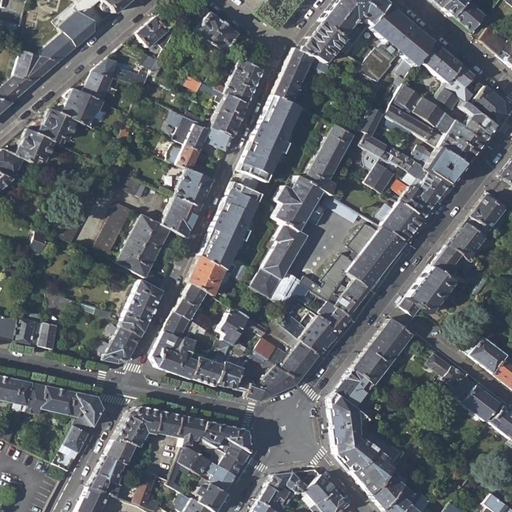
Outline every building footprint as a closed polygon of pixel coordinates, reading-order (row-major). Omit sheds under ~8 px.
[(105,9),(110,13),(125,0),(98,0),(100,2),(98,5),(100,9),(103,10),(105,9)] [(331,0),(315,21),(337,38),(349,22),(353,25),(357,19),(364,25),(381,3),(377,0),(331,0)] [(443,0),(437,8),(448,17),(461,0),(460,0),(443,0)] [(448,17),(466,32),(479,16),(461,0),(448,17)] [(511,0),(501,0),(511,8),(511,40),(508,45),(504,41),(503,43),(485,27),(475,40),(494,56),(498,50),(511,59),(511,0)] [(342,54),(357,65),(349,79),(374,92),(374,93),(383,99),(402,70),(392,63),(393,61),(399,65),(403,60),(407,54),(415,62),(428,43),(381,3),(364,25),(352,40),(348,46),(342,54)] [(82,18),(92,29),(101,21),(91,10),(82,18)] [(151,41),(160,51),(173,29),(167,26),(156,12),(131,34),(143,48),(151,41)] [(215,49),(220,51),(233,34),(204,12),(188,36),(204,44),(215,49)] [(1,20),(0,24),(0,29),(16,34),(18,24),(1,20)] [(315,21),(292,49),(320,64),(332,47),(342,54),(348,46),(344,43),(337,38),(315,21)] [(415,62),(440,83),(453,64),(428,43),(415,62)] [(200,52),(211,57),(215,49),(204,44),(200,52)] [(287,103),(304,112),(306,107),(305,104),(301,102),(298,104),(289,98),(305,65),(324,74),(327,68),(320,64),(292,49),(289,47),(268,94),(287,103)] [(13,77),(31,82),(55,61),(18,50),(10,76),(13,77)] [(494,56),(511,70),(511,59),(498,50),(494,56)] [(411,67),(415,62),(407,54),(403,60),(411,67)] [(137,64),(148,70),(154,61),(142,55),(137,64)] [(245,55),(241,63),(257,72),(261,63),(245,55)] [(220,94),(242,104),(257,72),(241,63),(235,60),(222,87),(213,83),(210,88),(220,94)] [(108,78),(138,87),(144,77),(98,62),(87,71),(108,78)] [(438,86),(461,104),(476,84),(453,64),(440,83),(438,86)] [(97,102),(108,78),(87,71),(78,93),(97,102)] [(187,76),(183,84),(198,92),(202,84),(187,76)] [(0,87),(0,99),(8,101),(31,82),(13,77),(0,87)] [(302,90),(305,92),(309,84),(303,81),(300,86),(303,88),(302,90)] [(438,135),(432,145),(433,146),(454,161),(458,164),(461,164),(484,134),(490,127),(461,104),(438,86),(425,104),(399,83),(380,116),(408,131),(423,139),(429,130),(392,109),(396,105),(406,112),(408,110),(440,133),(438,135)] [(461,104),(490,127),(499,114),(497,102),(476,84),(461,104)] [(135,94),(142,96),(144,90),(138,87),(135,94)] [(64,99),(57,114),(72,120),(86,126),(97,102),(78,93),(68,89),(58,96),(64,99)] [(130,105),(136,108),(142,96),(135,94),(130,105)] [(220,94),(206,124),(205,127),(215,132),(227,137),(242,104),(220,94)] [(263,160),(286,108),(287,103),(268,94),(258,116),(235,166),(223,194),(245,202),(250,188),(263,160)] [(0,108),(8,101),(0,99),(0,108)] [(304,112),(287,103),(286,108),(316,123),(318,119),(304,112)] [(410,160),(413,162),(422,148),(416,144),(407,158),(389,147),(388,149),(370,137),(367,135),(371,129),(377,117),(381,120),(380,122),(387,126),(394,130),(394,131),(405,137),(408,131),(380,116),(366,107),(359,122),(352,136),(350,142),(368,151),(383,161),(387,159),(390,162),(394,165),(395,164),(399,167),(402,169),(404,170),(410,160)] [(33,134),(49,141),(51,135),(60,139),(64,138),(72,120),(57,114),(45,108),(33,134)] [(191,120),(205,127),(206,124),(200,120),(200,119),(183,111),(182,115),(191,120)] [(191,120),(182,139),(173,135),(171,140),(179,144),(194,151),(202,133),(205,127),(191,120)] [(328,124),(337,129),(339,124),(331,120),(328,124)] [(344,125),(341,131),(347,134),(352,136),(359,122),(353,120),(349,128),(344,125)] [(328,124),(298,180),(317,190),(325,195),(329,185),(322,181),(347,134),(341,131),(337,129),(328,124)] [(115,139),(123,143),(129,128),(121,125),(115,139)] [(215,132),(205,127),(202,133),(209,137),(210,134),(213,136),(215,132)] [(23,161),(26,162),(28,156),(40,161),(49,141),(33,134),(23,130),(12,154),(18,157),(17,158),(23,161)] [(423,139),(432,145),(438,135),(434,132),(429,130),(423,139)] [(227,137),(215,132),(213,136),(213,138),(224,143),(227,137)] [(63,140),(60,139),(51,135),(49,141),(60,146),(63,140)] [(194,151),(179,144),(178,148),(168,144),(163,155),(164,156),(162,160),(181,168),(185,170),(194,151)] [(454,161),(433,146),(418,168),(444,185),(461,164),(458,164),(454,161)] [(8,179),(17,158),(18,157),(12,154),(0,148),(0,175),(7,178),(8,179)] [(342,157),(347,160),(351,152),(346,149),(342,157)] [(511,154),(496,175),(511,187),(511,154)] [(37,168),(40,161),(28,156),(26,162),(28,164),(37,168)] [(419,180),(414,189),(432,201),(444,185),(418,168),(415,166),(416,164),(413,162),(410,160),(404,170),(402,169),(398,176),(408,184),(409,181),(402,176),(405,171),(414,177),(416,177),(419,180)] [(109,168),(113,170),(115,165),(104,161),(102,165),(109,168)] [(374,162),(361,181),(377,192),(381,187),(383,184),(390,173),(374,162)] [(100,171),(106,174),(109,168),(102,165),(100,171)] [(196,167),(193,173),(208,179),(211,172),(196,167)] [(103,181),(131,195),(137,181),(113,170),(109,168),(106,174),(103,181)] [(169,196),(195,208),(208,179),(193,173),(185,170),(181,168),(169,196)] [(298,282),(281,271),(302,236),(293,230),(317,190),(298,180),(292,176),(284,189),(278,186),(270,200),(276,204),(269,217),(278,222),(284,225),(274,242),(247,288),(280,307),(296,285),(298,282)] [(389,188),(398,195),(399,193),(424,212),(432,201),(414,189),(409,184),(406,187),(404,186),(402,189),(397,186),(400,182),(396,179),(389,188)] [(397,196),(384,187),(386,185),(383,184),(381,187),(383,189),(380,194),(393,200),(397,196)] [(52,236),(66,242),(92,193),(78,187),(52,236)] [(252,207),(269,217),(276,204),(270,200),(250,188),(245,202),(247,204),(252,207)] [(325,195),(317,190),(293,230),(302,236),(322,201),(326,195),(325,195)] [(465,215),(484,229),(502,205),(484,191),(465,215)] [(393,200),(418,220),(424,212),(399,193),(398,195),(397,196),(393,200)] [(246,227),(245,219),(240,217),(247,204),(245,202),(223,194),(220,201),(216,208),(243,221),(241,225),(245,227),(246,227)] [(362,217),(326,195),(322,201),(358,223),(362,217)] [(165,229),(181,237),(195,208),(169,196),(156,223),(156,224),(165,229)] [(418,220),(393,200),(375,225),(377,226),(400,242),(418,220)] [(87,251),(104,257),(128,210),(112,203),(87,251)] [(245,219),(252,207),(247,204),(240,217),(245,219)] [(231,244),(250,256),(252,251),(237,242),(240,237),(236,235),(239,229),(241,230),(245,227),(241,225),(243,221),(216,208),(210,223),(206,230),(231,244)] [(113,261),(159,287),(160,285),(162,281),(147,273),(146,274),(143,272),(165,229),(156,224),(156,223),(138,215),(113,261)] [(456,253),(463,258),(478,239),(479,240),(486,231),(484,229),(465,215),(442,244),(456,254),(456,253)] [(271,241),(274,242),(284,225),(278,222),(276,225),(279,226),(271,241)] [(350,280),(363,290),(376,273),(400,242),(377,226),(341,273),(343,275),(350,280)] [(25,251),(35,255),(42,237),(45,239),(47,234),(29,227),(26,234),(31,236),(25,251)] [(194,257),(219,271),(221,265),(231,244),(206,230),(194,257)] [(441,274),(450,280),(455,274),(451,271),(456,264),(465,271),(464,273),(474,281),(481,272),(463,258),(456,253),(456,254),(442,244),(427,265),(441,274)] [(187,284),(207,296),(210,291),(218,295),(227,276),(219,271),(194,257),(183,282),(187,284)] [(237,274),(221,265),(219,271),(227,276),(233,280),(237,274)] [(422,314),(463,345),(490,308),(488,307),(450,280),(441,274),(427,265),(403,296),(417,307),(424,312),(422,314)] [(15,280),(24,284),(26,280),(28,274),(21,271),(19,272),(15,280)] [(304,289),(324,302),(333,289),(342,276),(340,274),(324,296),(306,286),(304,289)] [(32,282),(26,280),(24,284),(23,287),(33,290),(35,285),(32,283),(32,282)] [(135,280),(117,318),(116,322),(114,326),(115,326),(137,334),(157,292),(135,280)] [(331,306),(344,316),(363,290),(350,280),(339,294),(333,289),(324,302),(331,306)] [(203,330),(204,331),(209,324),(190,313),(198,299),(218,311),(221,304),(207,296),(187,284),(169,312),(186,320),(203,330)] [(271,319),(278,326),(284,320),(293,305),(291,304),(301,287),(296,285),(280,307),(271,319)] [(46,311),(62,315),(66,300),(42,293),(46,311)] [(396,305),(410,316),(412,313),(417,307),(403,296),(396,305)] [(294,328),(284,320),(278,326),(312,356),(314,357),(346,318),(344,316),(331,306),(324,302),(315,313),(323,319),(321,322),(313,316),(300,332),(294,328)] [(107,320),(107,319),(109,313),(78,304),(76,310),(107,320)] [(488,372),(502,353),(480,336),(497,313),(490,308),(463,345),(459,350),(488,372)] [(216,339),(226,345),(228,341),(237,327),(243,316),(234,311),(230,317),(223,313),(213,330),(219,334),(216,339)] [(308,311),(294,328),(300,332),(313,316),(308,311)] [(180,328),(183,325),(186,320),(169,312),(163,322),(159,331),(175,337),(179,331),(180,328)] [(107,319),(116,322),(117,318),(115,318),(113,315),(109,313),(107,319)] [(33,346),(37,325),(38,323),(39,323),(42,317),(28,314),(24,322),(14,319),(13,321),(9,341),(33,346)] [(243,316),(237,327),(242,330),(246,333),(248,330),(259,337),(264,329),(243,316)] [(0,338),(9,341),(13,321),(0,318),(0,338)] [(363,348),(385,365),(388,361),(408,335),(386,318),(363,348)] [(292,382),(312,356),(278,326),(271,319),(266,326),(264,328),(291,348),(290,349),(286,348),(282,353),(273,346),(272,347),(258,338),(249,352),(268,365),(292,382)] [(203,330),(186,320),(183,325),(186,327),(186,332),(200,340),(203,330)] [(33,346),(49,349),(53,327),(39,323),(38,323),(37,325),(33,346)] [(98,360),(115,364),(124,360),(137,334),(115,326),(98,360)] [(237,327),(228,341),(234,344),(242,330),(237,327)] [(200,340),(199,343),(206,345),(210,335),(204,331),(203,330),(200,340)] [(177,338),(175,337),(159,331),(147,358),(151,364),(153,367),(186,379),(186,378),(194,357),(194,354),(188,349),(191,342),(198,345),(199,343),(200,340),(186,332),(182,338),(180,337),(177,338)] [(207,361),(197,358),(194,357),(186,378),(210,386),(211,384),(226,345),(216,339),(214,337),(210,345),(218,350),(214,360),(208,358),(207,361)] [(236,346),(234,344),(228,341),(226,345),(211,384),(229,388),(232,376),(233,377),(237,367),(237,368),(241,361),(239,359),(242,355),(234,350),(236,346)] [(370,385),(384,367),(385,365),(363,348),(348,367),(370,385)] [(232,376),(229,388),(242,390),(241,394),(240,396),(255,401),(291,384),(292,382),(268,365),(249,352),(246,356),(243,353),(242,355),(239,359),(241,361),(237,368),(237,367),(233,377),(232,376)] [(439,378),(451,387),(460,375),(432,353),(424,363),(441,376),(439,378)] [(488,372),(510,389),(511,387),(511,361),(502,353),(488,372)] [(395,366),(388,361),(385,365),(384,367),(388,371),(390,372),(395,366)] [(330,391),(351,408),(352,408),(354,406),(370,385),(348,367),(330,391)] [(482,419),(486,422),(499,405),(460,375),(451,387),(447,391),(459,400),(458,402),(481,421),(482,419)] [(0,399),(23,405),(29,382),(0,376),(0,399)] [(37,408),(71,417),(74,417),(76,412),(75,411),(77,406),(70,397),(72,392),(42,385),(29,382),(23,405),(20,411),(35,415),(37,408)] [(351,408),(330,391),(327,394),(324,398),(331,452),(367,494),(376,483),(384,472),(389,466),(400,452),(367,426),(370,423),(352,408),(351,408)] [(71,417),(68,424),(85,433),(98,408),(93,397),(72,392),(70,397),(77,406),(75,411),(76,412),(74,417),(71,417)] [(507,445),(511,448),(511,415),(499,405),(486,422),(510,441),(507,445)] [(124,411),(110,440),(130,445),(134,447),(141,433),(147,435),(146,439),(148,440),(149,434),(153,409),(135,406),(124,411)] [(174,414),(153,409),(149,434),(170,438),(174,414)] [(201,420),(174,414),(170,438),(174,439),(176,439),(174,446),(178,447),(179,444),(181,444),(188,446),(193,435),(201,420)] [(412,423),(419,428),(421,424),(415,419),(412,423)] [(208,445),(211,446),(217,435),(219,436),(226,441),(244,452),(245,451),(241,429),(201,420),(193,435),(206,444),(208,445)] [(65,471),(85,433),(68,424),(49,463),(65,471)] [(0,427),(0,438),(6,442),(11,432),(0,427)] [(199,453),(206,444),(193,435),(188,446),(199,453)] [(238,464),(244,452),(226,441),(225,443),(218,439),(219,436),(217,435),(211,446),(238,464)] [(401,476),(404,478),(411,469),(402,461),(416,443),(411,438),(400,452),(389,466),(392,470),(401,476)] [(110,440),(101,456),(121,463),(122,464),(130,445),(110,440)] [(221,491),(230,476),(214,465),(206,460),(205,460),(181,444),(179,444),(178,447),(172,462),(178,465),(188,471),(221,491)] [(230,476),(238,464),(211,446),(208,445),(205,450),(210,454),(206,460),(214,465),(230,476)] [(101,456),(85,487),(105,495),(107,496),(106,497),(112,499),(118,485),(110,482),(111,480),(114,480),(116,476),(114,474),(115,471),(117,472),(121,463),(101,456)] [(164,486),(169,489),(170,485),(176,470),(178,465),(172,462),(168,474),(164,486)] [(188,471),(178,465),(176,470),(185,475),(188,471)] [(389,466),(384,472),(376,483),(367,494),(380,509),(393,492),(399,484),(404,478),(401,476),(397,482),(387,475),(392,470),(389,466)] [(269,476),(262,487),(286,501),(297,492),(299,490),(302,487),(305,485),(317,475),(313,470),(269,476)] [(129,504),(142,509),(145,500),(154,477),(142,471),(129,504)] [(330,490),(317,475),(305,485),(302,487),(299,490),(312,505),(330,490)] [(195,495),(192,501),(208,511),(219,493),(203,483),(199,489),(193,486),(190,492),(195,495)] [(380,509),(382,511),(397,511),(405,503),(412,494),(399,484),(393,492),(380,509)] [(173,485),(170,485),(169,489),(181,495),(184,490),(173,485)] [(164,511),(156,506),(152,511),(96,511),(105,495),(85,487),(72,511),(164,511)] [(262,487),(253,501),(270,511),(277,511),(286,501),(262,487)] [(297,492),(309,507),(311,506),(312,505),(299,490),(297,492)] [(345,511),(347,510),(330,490),(312,505),(311,506),(316,511),(345,511)] [(410,508),(415,511),(419,511),(421,510),(427,502),(415,491),(412,494),(405,503),(410,508)] [(511,511),(511,510),(489,493),(488,492),(480,502),(486,507),(481,511),(511,511)] [(187,499),(178,511),(208,511),(192,501),(187,499)] [(142,509),(150,511),(152,511),(156,506),(145,500),(142,509)] [(270,511),(253,501),(248,510),(250,511),(270,511)] [(397,511),(415,511),(410,508),(405,503),(397,511)]
